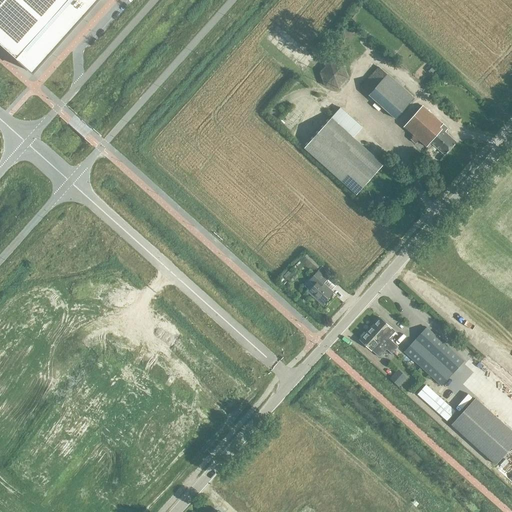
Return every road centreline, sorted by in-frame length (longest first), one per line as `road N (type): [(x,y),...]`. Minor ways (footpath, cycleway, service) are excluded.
road 1 (tertiary): [(292,382),(511,136)]
road 2 (unclassified): [(69,181),(232,0)]
road 3 (unclassified): [(437,511),(292,382)]
road 4 (unknown): [(382,281),(511,400)]
road 5 (tertiary): [(176,511),(292,382)]
